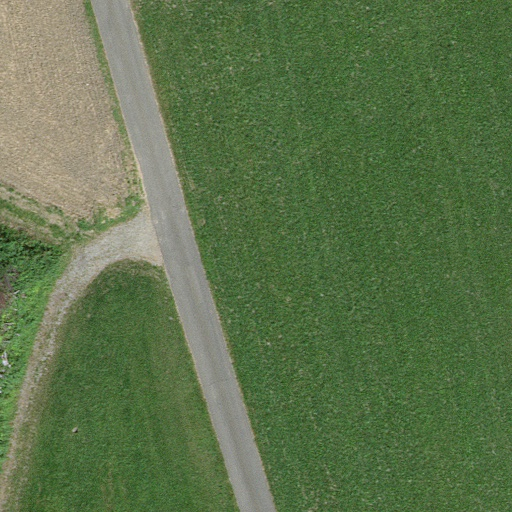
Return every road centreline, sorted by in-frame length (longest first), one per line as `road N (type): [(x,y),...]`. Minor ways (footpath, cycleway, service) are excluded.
road 1 (unclassified): [(109,0),(254,511)]
road 2 (track): [(8,511),(23,390),(59,298),(115,248),(170,229)]
